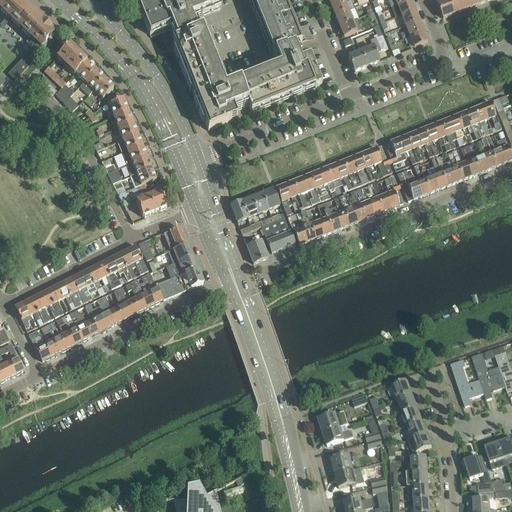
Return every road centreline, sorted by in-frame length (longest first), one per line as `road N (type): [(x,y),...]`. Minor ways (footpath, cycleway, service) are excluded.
road 1 (secondary): [(307,511),(287,418),(214,203)]
road 2 (residential): [(264,272),(511,172)]
road 3 (secondary): [(228,287),(270,403),(296,511)]
road 4 (secondary): [(55,0),(132,77),(178,167)]
road 5 (residential): [(2,302),(183,216)]
road 6 (residential): [(38,375),(185,302),(190,314)]
road 7 (secondary): [(198,159),(165,90),(104,17)]
road 8 (residential): [(198,159),(348,98)]
